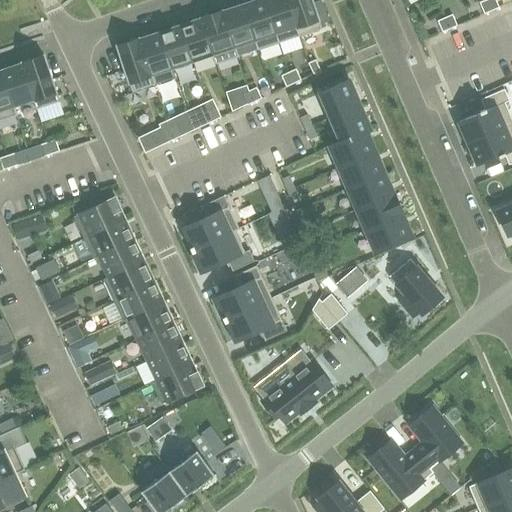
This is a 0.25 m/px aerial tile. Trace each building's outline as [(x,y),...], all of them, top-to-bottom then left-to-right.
[(254,0),(243,4),(258,50),(279,43),(264,0),(254,0)] [(264,0),(279,43),(299,36),(287,0),(264,0)] [(287,0),(299,36),(321,28),(311,0),(287,0)] [(487,0),(484,0),(479,2),(484,13),(492,10),(487,0)] [(495,0),(487,0),(492,10),(499,7),(495,0)] [(258,50),(243,4),(222,11),(238,56),(235,47),(254,41),(257,50),(258,50)] [(238,56),(222,11),(201,18),(216,64),(238,56)] [(452,14),(445,17),(449,28),(457,25),(452,14)] [(445,17),(437,20),(442,32),(449,28),(445,17)] [(216,64),(201,18),(180,25),(192,61),(212,55),(215,64),(216,64)] [(172,28),(160,32),(172,68),(192,61),(180,25),(172,28)] [(142,37),(139,38),(154,84),(175,77),(172,68),(160,32),(147,36),(142,37)] [(154,84),(139,38),(117,46),(132,92),(154,84)] [(59,101),(44,55),(21,63),(37,109),(59,101)] [(320,70),(315,59),(308,63),(313,74),(320,70)] [(37,109),(21,63),(1,70),(16,116),(17,115),(14,106),(33,100),(36,109),(37,109)] [(301,80),(296,69),(288,72),(293,83),(301,80)] [(0,120),(16,116),(1,70),(0,70),(0,120)] [(293,83),(288,72),(281,75),(286,86),(293,83)] [(349,79),(319,92),(330,117),(360,104),(349,79)] [(261,98),(256,87),(249,91),(254,102),(261,98)] [(473,115),(459,121),(468,143),(511,124),(511,118),(505,102),(509,101),(504,89),(481,99),(485,109),(480,111),(480,112),(473,115)] [(254,102),(249,91),(242,94),(247,105),(254,102)] [(340,140),(329,145),(329,146),(370,129),(360,104),(330,117),(340,140)] [(221,117),(216,106),(208,109),(214,120),(221,117)] [(214,120),(208,109),(201,113),(206,124),(214,120)] [(304,129),(312,125),(307,114),(299,118),(304,129)] [(166,121),(174,139),(182,135),(173,117),(166,121)] [(167,142),(174,139),(166,121),(158,124),(167,142)] [(511,124),(468,143),(477,165),(491,159),(499,156),(500,157),(500,156),(504,155),(509,165),(511,163),(511,124)] [(312,125),(304,129),(310,139),(317,136),(312,125)] [(370,129),(329,146),(338,167),(376,151),(367,131),(371,130),(370,129)] [(48,142),(52,153),(59,151),(55,139),(48,142)] [(52,153),(48,142),(40,144),(44,156),(52,153)] [(376,151),(338,167),(347,188),(385,172),(376,151)] [(7,155),(11,167),(18,164),(14,153),(7,155)] [(11,167),(7,155),(0,157),(0,160),(3,169),(11,167)] [(385,172),(347,188),(356,209),(394,193),(385,172)] [(286,190),(294,186),(289,175),(282,179),(286,190)] [(294,186),(286,190),(291,201),(299,197),(294,186)] [(394,193),(356,209),(365,230),(403,214),(394,193)] [(207,216),(181,228),(191,250),(239,228),(224,195),(202,205),(207,216)] [(115,196),(108,199),(108,200),(73,216),(83,238),(125,218),(121,210),(115,196)] [(511,203),(497,210),(507,235),(511,234),(511,235),(511,203)] [(277,231),(292,224),(284,206),(272,212),(268,213),(277,231)] [(295,210),(300,222),(308,218),(303,207),(295,210)] [(403,214),(365,230),(375,252),(412,236),(403,214)] [(134,239),(125,218),(83,238),(93,258),(98,256),(134,239)] [(27,220),(14,225),(18,239),(32,234),(27,220)] [(239,228),(191,250),(201,272),(227,260),(232,271),(254,260),(249,249),(244,251),(235,231),(239,229),(239,228)] [(98,256),(107,277),(144,260),(134,239),(98,256)] [(301,245),(306,256),(313,252),(309,241),(301,245)] [(410,258),(389,276),(399,288),(405,295),(399,300),(413,316),(419,311),(422,314),(442,297),(431,284),(428,279),(410,258)] [(34,268),(35,269),(39,278),(40,281),(59,272),(53,259),(34,268)] [(154,280),(144,260),(107,277),(103,279),(112,300),(154,280)] [(239,286),(214,298),(224,320),(271,298),(256,265),(234,275),(239,286)] [(349,297),(369,280),(358,267),(338,284),(349,297)] [(328,276),(325,269),(314,274),(317,281),(328,276)] [(164,301),(154,280),(112,300),(122,320),(126,318),(164,301)] [(55,289),(43,295),(46,303),(59,297),(55,289)] [(319,298),(338,321),(348,313),(331,293),(322,301),(319,298)] [(271,298),(224,320),(234,341),(260,329),(265,340),(287,330),(271,298)] [(338,321),(319,298),(312,310),(328,329),(338,321)] [(56,317),(70,310),(65,299),(51,306),(54,311),(56,316),(56,317)] [(173,322),(164,301),(126,318),(136,339),(173,322)] [(183,342),(173,322),(136,339),(146,360),(183,342)] [(8,329),(0,333),(0,345),(0,346),(13,340),(8,329)] [(188,353),(183,342),(146,360),(156,380),(193,363),(188,353)] [(0,348),(0,364),(17,357),(10,343),(0,348)] [(312,361),(262,401),(275,418),(279,415),(285,423),(299,412),(300,414),(316,402),(314,400),(332,386),(312,361)] [(197,372),(193,363),(156,380),(151,382),(161,404),(196,388),(203,385),(197,372)] [(84,373),(87,379),(90,384),(103,378),(98,367),(84,373)] [(431,406),(410,424),(423,441),(414,449),(433,472),(430,468),(439,461),(440,461),(462,444),(431,406)] [(12,417),(0,422),(0,430),(1,433),(16,427),(12,417)] [(122,429),(118,421),(107,426),(111,434),(122,429)] [(210,426),(201,433),(216,454),(226,446),(210,426)] [(0,478),(15,472),(14,472),(23,468),(13,446),(23,441),(18,428),(0,436),(0,478)] [(390,440),(368,457),(402,498),(423,480),(433,472),(414,449),(404,457),(390,440)] [(179,451),(163,463),(187,495),(191,492),(201,484),(214,474),(197,450),(185,459),(179,451)] [(152,483),(141,491),(155,511),(163,511),(172,505),(182,498),(187,495),(163,463),(147,475),(152,483)] [(511,467),(469,486),(478,508),(511,493),(511,467)] [(15,472),(0,478),(0,506),(25,495),(15,472)] [(320,500),(313,506),(318,511),(379,511),(384,508),(370,490),(355,502),(353,499),(349,494),(338,481),(317,497),(320,500)] [(132,511),(119,493),(109,500),(117,511),(132,511)] [(511,511),(511,493),(478,508),(479,511),(511,511)] [(112,511),(106,503),(96,510),(97,511),(112,511)]
